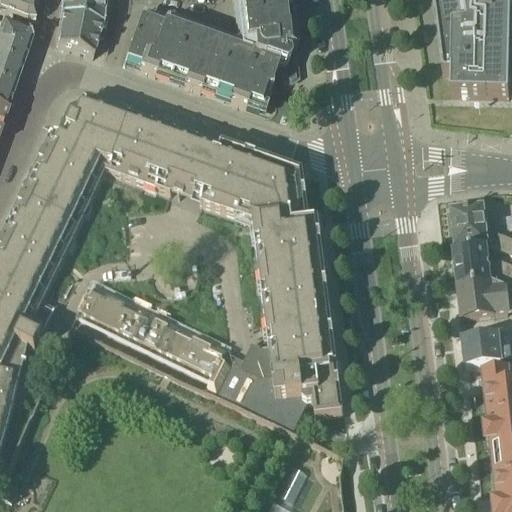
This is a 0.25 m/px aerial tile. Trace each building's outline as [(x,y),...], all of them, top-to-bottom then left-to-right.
[(34,26),(36,0),(0,0),(0,16),(24,25),(34,26)] [(62,0),(61,21),(101,31),(103,0),(62,0)] [(237,0),(244,60),(139,22),(129,51),(124,63),(122,69),(135,74),(137,75),(145,78),(154,81),(155,78),(160,80),(159,82),(178,89),(179,87),(183,88),(182,91),(199,97),(200,94),(205,96),(204,98),(223,105),(224,103),(228,104),(228,107),(245,113),(247,108),(260,113),(260,114),(261,114),(275,75),(281,77),(282,86),(291,89),(299,84),(297,73),(294,71),(292,57),(294,57),(292,35),(287,36),(285,22),(290,21),(290,20),(285,20),(283,6),(289,6),(288,0),(237,0)] [(511,0),(433,0),(444,79),(451,78),(450,101),(509,103),(511,18),(511,12),(511,0)] [(57,49),(56,51),(92,63),(101,31),(61,21),(57,49)] [(1,28),(0,27),(0,46),(27,55),(31,46),(27,37),(1,28)] [(0,64),(21,72),(27,55),(0,46),(0,64)] [(0,88),(14,94),(21,72),(0,64),(0,88)] [(0,113),(6,116),(14,94),(0,88),(0,113)] [(192,208),(200,211),(253,230),(268,351),(260,352),(252,349),(251,350),(253,351),(245,366),(226,357),(95,293),(82,321),(212,384),(205,399),(292,440),(307,410),(313,409),(315,424),(343,421),(319,229),(310,230),(304,186),(298,183),(300,176),(299,175),(299,177),(222,150),(220,155),(200,147),(201,144),(199,144),(198,147),(191,144),(193,139),(86,101),(77,127),(73,125),(67,137),(73,139),(69,148),(52,140),(0,246),(0,378),(13,381),(21,349),(35,356),(55,314),(43,307),(106,178),(118,182),(170,200),(171,200),(172,198),(179,201),(178,203),(179,204),(180,201),(193,206),(192,208)] [(486,247),(511,258),(511,245),(496,239),(485,240),(483,223),(487,221),(486,214),(482,212),(448,216),(452,252),(486,247)] [(491,287),(507,293),(511,295),(511,270),(494,264),(489,264),(487,250),(453,255),(457,291),(491,287)] [(457,291),(461,325),(510,319),(507,293),(491,287),(457,291)] [(508,339),(463,344),(466,372),(501,369),(499,352),(509,351),(508,339)] [(479,386),(479,387),(484,387),(485,395),(480,396),(481,397),(485,396),(490,436),(485,436),(487,451),(491,450),(497,499),(497,507),(497,509),(495,510),(496,511),(494,511),(511,511),(511,381),(508,382),(507,377),(483,380),(484,386),(479,386)] [(0,440),(15,382),(13,381),(0,378),(0,440)] [(5,487),(0,499),(0,502),(13,508),(20,492),(5,487)]
